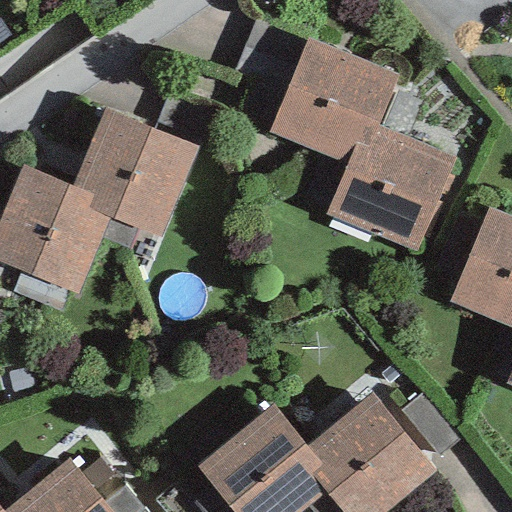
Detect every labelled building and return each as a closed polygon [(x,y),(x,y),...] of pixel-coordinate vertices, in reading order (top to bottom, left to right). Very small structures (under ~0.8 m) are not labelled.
[(396,72),(311,42),(279,131),(350,157),(326,224),(423,259),(459,160),(375,130),(396,72)] [(79,191),(23,170),(0,230),(0,275),(74,303),(105,219),(154,237),(191,138),(110,108),(79,191)] [(511,223),(492,215),(457,297),(511,320),(511,223)] [(387,511),(435,476),(375,397),(312,445),(282,405),(198,468),(231,511),(309,511),(332,495),(345,511),(387,511)] [(129,511),(84,457),(18,511),(3,511),(0,508),(0,511),(129,511)]
